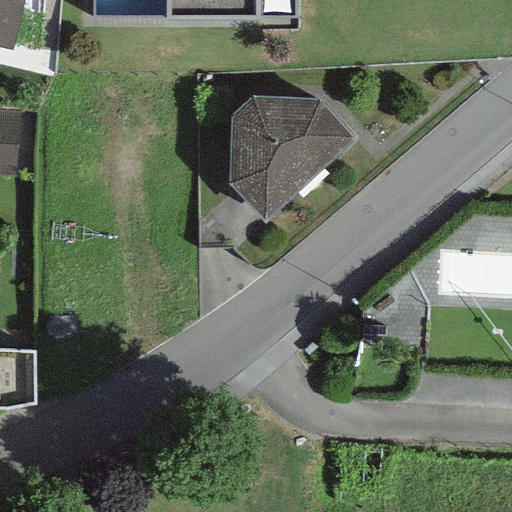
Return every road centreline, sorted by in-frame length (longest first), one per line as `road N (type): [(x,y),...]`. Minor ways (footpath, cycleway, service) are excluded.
road 1 (residential): [(233,339),(511,109)]
road 2 (residential): [(233,339),(296,400),(333,419),(511,431)]
road 3 (residential): [(0,467),(136,402),(233,339)]
